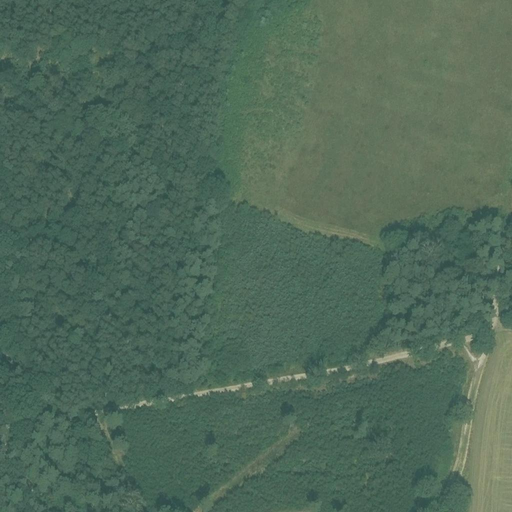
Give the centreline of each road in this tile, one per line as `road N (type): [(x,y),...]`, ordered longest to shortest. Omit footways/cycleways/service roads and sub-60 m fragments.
road 1 (track): [(489,336),(323,374),(0,425)]
road 2 (track): [(489,336),(446,511)]
